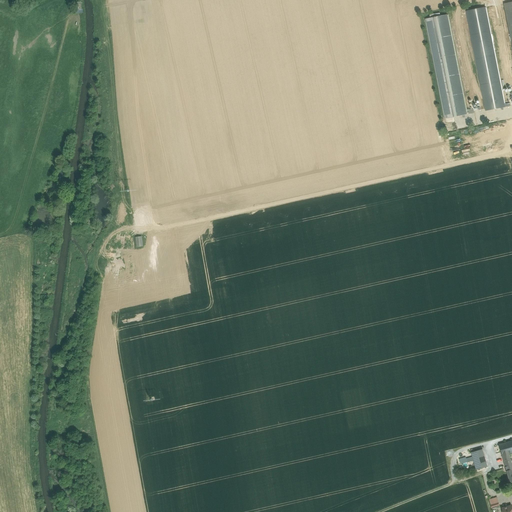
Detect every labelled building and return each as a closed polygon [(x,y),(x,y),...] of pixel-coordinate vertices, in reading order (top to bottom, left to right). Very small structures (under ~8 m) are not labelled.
[(485,8),(467,11),(486,111),(510,106),(510,103),(504,104),(485,8)] [(447,15),(426,19),(445,119),(467,115),(447,15)] [(146,248),(145,238),(137,239),(138,249),(146,248)] [(511,440),(499,445),(502,456),(507,454),(511,453),(511,440)] [(483,450),(472,452),(477,470),(488,467),(483,450)] [(497,498),(489,500),(492,508),(499,506),(497,498)]
